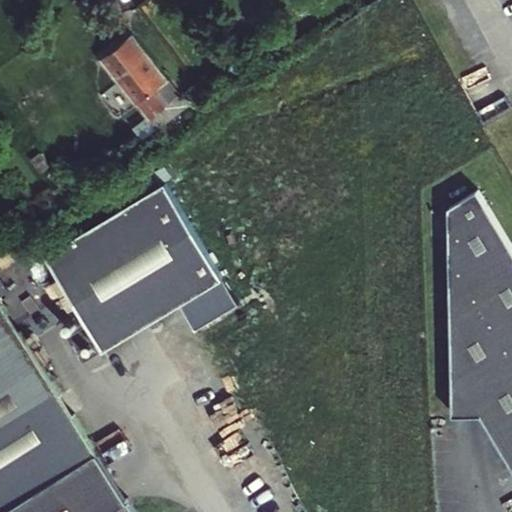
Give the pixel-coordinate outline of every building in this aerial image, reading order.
[(135,34),(107,57),(154,116),(171,104),(178,112),(191,102),(135,34)] [(47,252),(107,352),(183,307),(195,327),(236,302),(225,282),(164,182),(47,252)] [(448,210),(453,420),(477,419),(511,473),(511,474),(511,254),(476,194),(448,210)] [(0,511),(9,511),(102,454),(0,289),(0,511)] [(137,511),(102,454),(9,511),(137,511)]
